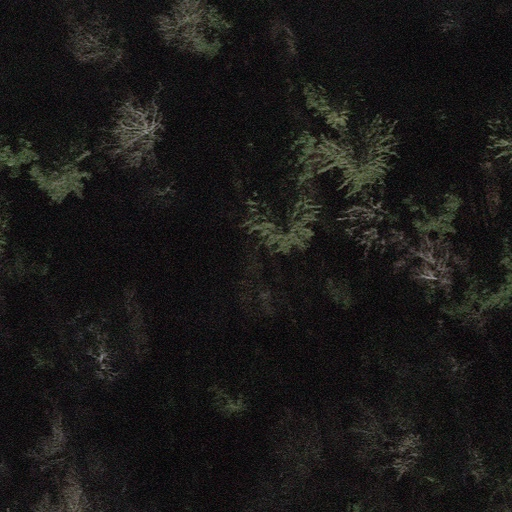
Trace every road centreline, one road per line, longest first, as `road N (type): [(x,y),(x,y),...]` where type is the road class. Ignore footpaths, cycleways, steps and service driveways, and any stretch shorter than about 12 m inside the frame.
road 1 (track): [(511,463),(230,378),(111,251),(121,163)]
road 2 (track): [(121,163),(331,0)]
